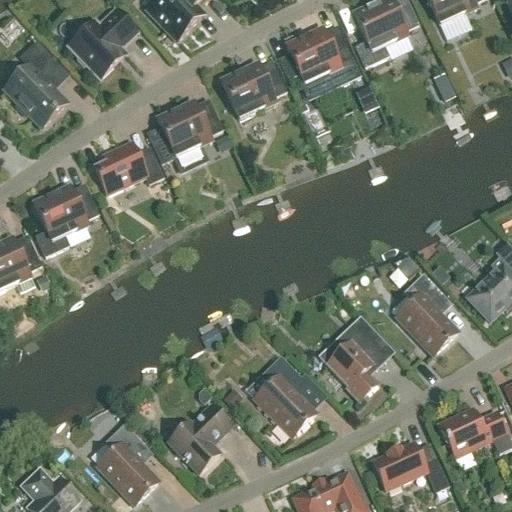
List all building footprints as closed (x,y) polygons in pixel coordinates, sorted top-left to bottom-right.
[(177,46),(204,20),(196,11),(207,0),(161,0),(162,1),(147,16),(177,46)] [(391,6),(389,1),(353,18),(366,47),(355,52),(365,73),(389,62),(384,52),(408,41),(405,36),(418,30),(404,0),(391,6)] [(425,0),(440,31),(476,14),(474,9),(487,3),(485,0),(425,0)] [(68,51),(77,60),(77,65),(83,72),(88,72),(100,85),(126,60),(120,53),(137,37),(116,15),(99,31),(94,26),(68,51)] [(355,84),(360,81),(337,32),(324,38),(322,33),(286,50),(291,61),(281,66),(288,83),(299,78),(305,90),(328,79),(334,93),(355,83),(355,84)] [(30,72),(5,96),(41,133),(67,108),(39,79),(53,66),(37,48),(21,63),(30,72)] [(511,79),(511,61),(503,66),(510,81),(511,79)] [(221,85),(239,125),(276,108),(273,103),(286,97),(272,67),(259,73),(257,68),(221,85)] [(444,80),(434,85),(445,107),(454,103),(444,80)] [(373,102),(368,92),(356,98),(361,107),(373,102)] [(157,123),(176,163),(212,147),(209,142),(222,135),(208,105),(195,111),(193,107),(157,123)] [(107,200),(125,192),(122,185),(132,180),(135,187),(146,182),(149,189),(163,182),(149,153),(137,159),(131,148),(104,161),(107,168),(95,174),(107,200)] [(88,231),(86,226),(99,220),(84,190),(71,196),(69,191),(33,208),(47,237),(36,242),(45,262),(69,252),(64,242),(88,231)] [(511,216),(500,221),(507,234),(511,231),(511,216)] [(0,297),(31,283),(28,278),(41,271),(27,241),(14,247),(12,243),(0,248),(0,297)] [(497,259),(508,271),(511,266),(511,254),(507,249),(497,259)] [(408,285),(420,274),(408,263),(392,269),(408,285)] [(468,304),(490,327),(511,305),(511,280),(502,270),(468,304)] [(431,360),(432,361),(458,337),(457,336),(456,337),(436,315),(446,305),(423,281),(405,298),(414,307),(396,324),(397,324),(398,324),(432,360),(431,360)] [(374,375),(385,365),(353,331),(334,349),(334,353),(339,358),(327,370),(348,392),(347,393),(359,407),(377,390),(365,378),(371,371),(374,375)] [(291,441),(290,442),(291,443),(316,418),(315,417),(314,418),(294,397),(304,387),(280,363),(246,396),(255,405),(254,406),(255,407),(256,406),(291,441)] [(222,404),(231,413),(240,404),(231,395),(222,404)] [(189,428),(168,448),(199,480),(219,460),(211,451),(231,432),(211,412),(191,431),(189,428)] [(511,453),(511,451),(506,439),(496,418),(478,426),(473,415),(467,417),(438,431),(446,449),(448,448),(454,463),(492,446),(498,460),(511,453)] [(133,510),(133,511),(159,486),(158,485),(157,486),(137,465),(147,455),(124,431),(106,448),(114,457),(97,474),(98,474),(99,474),(133,509),(133,510)] [(373,468),(386,496),(400,489),(403,490),(410,487),(411,484),(426,477),(435,498),(449,492),(436,465),(423,470),(413,449),(400,455),(399,455),(386,461),(386,462),(373,468)] [(39,475),(22,492),(36,506),(29,511),(72,511),(79,505),(58,484),(53,489),(39,475)] [(362,511),(347,478),(293,504),(296,511),(362,511)]
